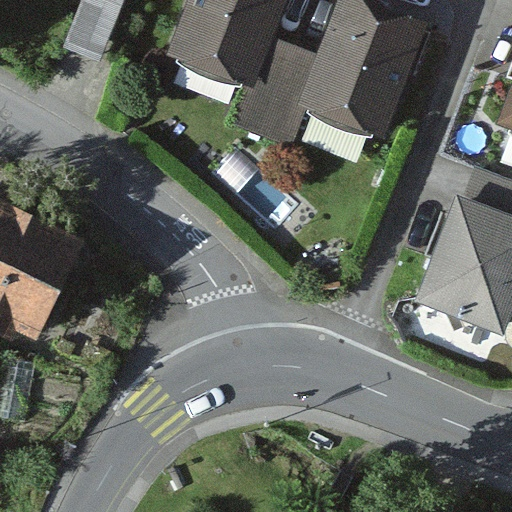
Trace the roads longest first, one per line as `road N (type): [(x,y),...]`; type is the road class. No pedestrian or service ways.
road 1 (residential): [(0,114),(55,140),(196,258),(233,318),(246,370)]
road 2 (tertiary): [(246,370),(300,369),(511,444)]
road 3 (tertiary): [(82,511),(146,415),(181,390),(246,370)]
